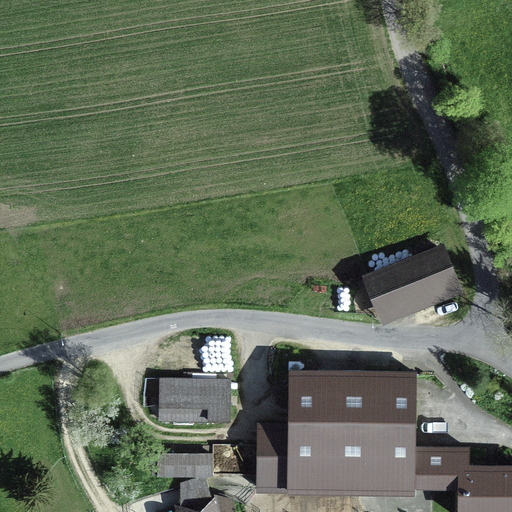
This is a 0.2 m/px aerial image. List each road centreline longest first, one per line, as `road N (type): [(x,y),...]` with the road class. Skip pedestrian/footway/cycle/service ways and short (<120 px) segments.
road 1 (residential): [(483,345),(191,322),(0,369)]
road 2 (residential): [(390,0),(478,235),(490,312),(483,345)]
road 3 (track): [(68,347),(73,456),(106,511)]
